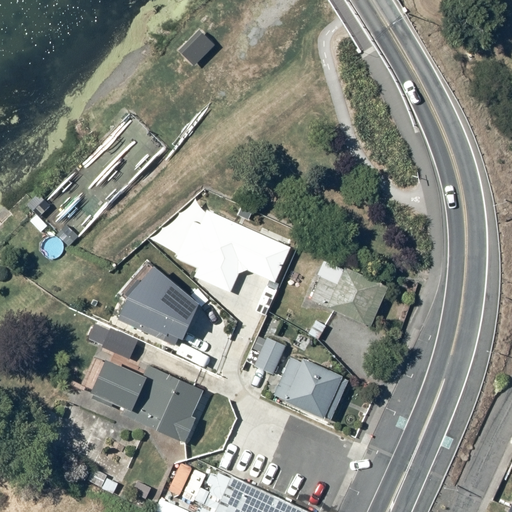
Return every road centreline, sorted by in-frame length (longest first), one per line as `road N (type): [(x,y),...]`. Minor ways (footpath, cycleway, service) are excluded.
road 1 (primary): [(372,0),(440,117),(467,220),(459,330),(391,511)]
road 2 (residential): [(458,511),(511,394)]
